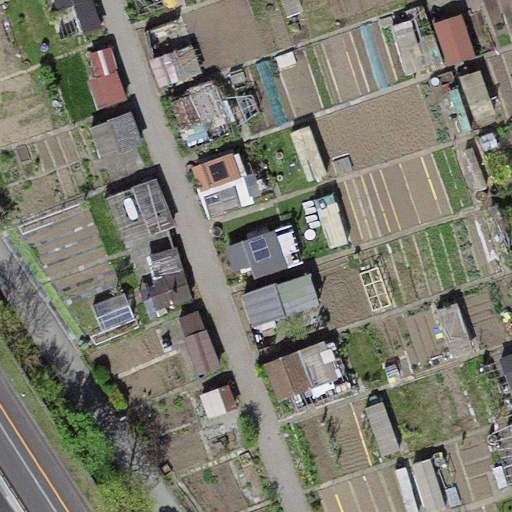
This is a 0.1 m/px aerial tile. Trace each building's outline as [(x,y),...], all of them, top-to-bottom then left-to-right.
[(88,0),(65,0),(71,13),(90,6),(88,0)] [(130,0),(136,13),(173,0),(130,0)] [(465,17),(434,28),(449,70),(480,60),(465,17)] [(107,53),(86,61),(94,84),(116,76),(107,53)] [(172,64),(156,70),(163,90),(180,84),(172,64)] [(211,95),(170,110),(183,144),(224,129),(211,95)] [(131,118),(87,134),(98,163),(141,147),(131,118)] [(235,159),(194,174),(205,206),(247,191),(235,159)] [(156,188),(131,197),(143,231),(168,222),(156,188)] [(273,238),(223,256),(231,278),(281,260),(273,238)] [(179,251),(154,260),(172,311),(197,302),(179,251)] [(274,290),(240,302),(250,330),(284,317),(274,290)] [(209,335),(188,343),(201,380),(222,372),(209,335)] [(298,359),(265,371),(278,407),(311,395),(298,359)] [(229,389),(193,402),(204,432),(240,419),(229,389)]
